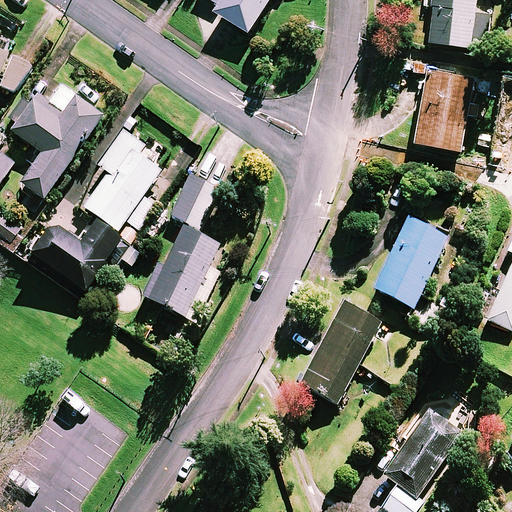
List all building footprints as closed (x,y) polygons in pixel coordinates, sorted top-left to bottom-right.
[(227,0),(220,13),(253,34),(274,0),(227,0)] [(429,0),(429,7),(437,8),(433,44),(473,49),(474,42),(488,44),(492,16),(478,14),(479,0),(429,0)] [(0,82),(10,57),(0,53),(0,82)] [(17,93),(34,66),(14,58),(2,87),(17,93)] [(478,79),(434,72),(422,145),(465,153),(471,117),(481,118),(483,106),(474,104),(478,79)] [(21,105),(10,120),(19,126),(13,135),(44,156),(22,186),(45,203),(105,118),(63,89),(52,104),(41,97),(31,112),(21,105)] [(146,149),(125,135),(101,170),(110,176),(86,211),(120,234),(127,224),(140,233),(157,208),(144,200),(162,174),(139,158),(146,149)] [(0,188),(15,165),(0,154),(0,188)] [(221,193),(192,178),(171,218),(201,233),(221,193)] [(450,239),(411,221),(377,293),(415,311),(450,239)] [(96,225),(84,242),(70,232),(67,237),(56,229),(35,259),(88,296),(99,281),(101,282),(110,268),(109,267),(124,244),(96,225)] [(221,249),(185,230),(149,301),(196,325),(221,277),(210,271),(221,249)] [(511,247),(509,254),(511,255),(511,268),(487,326),(511,337),(511,247)] [(383,326),(347,307),(303,388),(339,407),(383,326)] [(461,434),(428,412),(387,476),(401,485),(384,511),(416,511),(423,502),(419,499),(461,434)]
